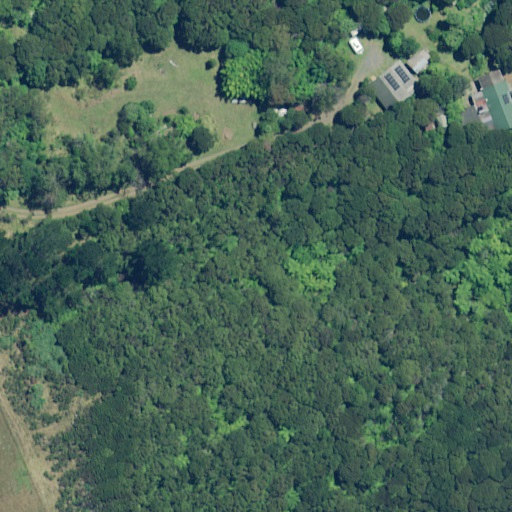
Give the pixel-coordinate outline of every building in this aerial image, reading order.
[(382,0),(380,0),(374,5),(386,20),(394,14),(382,0)] [(364,27),(359,21),(348,31),(353,37),(364,27)] [(423,48),(405,62),(415,74),(432,58),(423,48)] [(399,61),(369,83),(389,111),(418,86),(399,61)] [(511,84),(506,68),(478,79),(496,131),(511,126),(511,84)] [(290,102),(288,110),(304,113),(305,105),(290,102)] [(271,108),(271,112),(265,112),(265,119),(270,120),(270,116),(286,116),(286,109),(271,108)]
